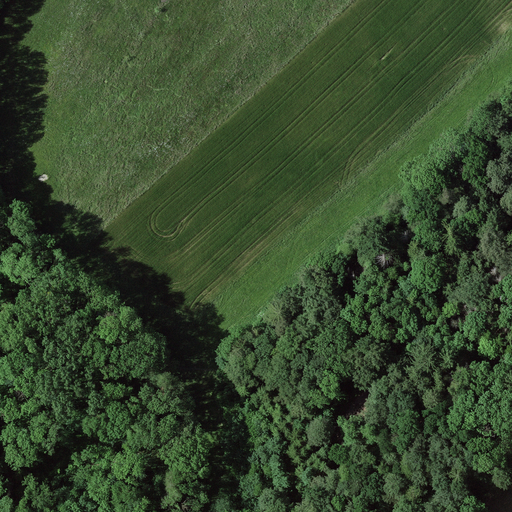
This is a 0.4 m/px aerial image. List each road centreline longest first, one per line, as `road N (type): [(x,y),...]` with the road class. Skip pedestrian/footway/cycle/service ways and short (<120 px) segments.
road 1 (track): [(511,280),(346,398)]
road 2 (track): [(291,511),(293,466),(346,398)]
